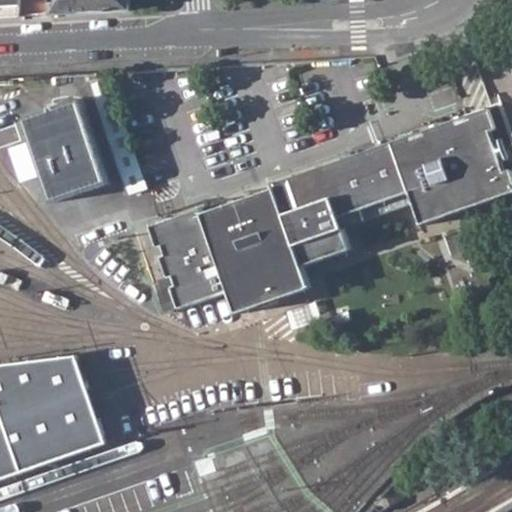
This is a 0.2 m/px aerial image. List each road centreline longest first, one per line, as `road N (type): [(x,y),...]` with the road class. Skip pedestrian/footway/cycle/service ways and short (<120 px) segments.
road 1 (residential): [(198,34),(386,23),(452,0)]
road 2 (residential): [(0,46),(198,34)]
